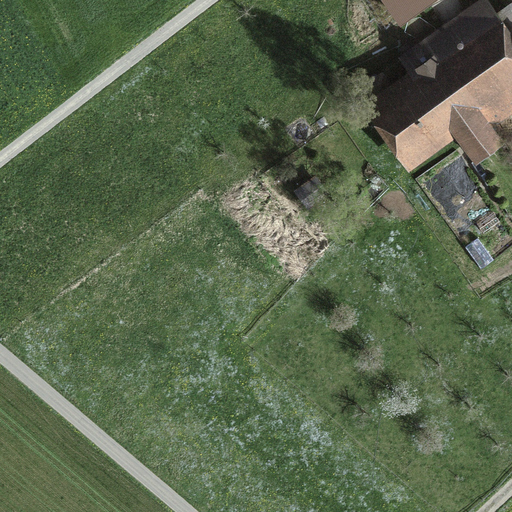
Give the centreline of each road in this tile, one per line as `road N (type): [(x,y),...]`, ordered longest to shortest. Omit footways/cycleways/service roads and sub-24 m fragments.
road 1 (track): [(207,0),(0,161)]
road 2 (unclassified): [(186,511),(0,349)]
